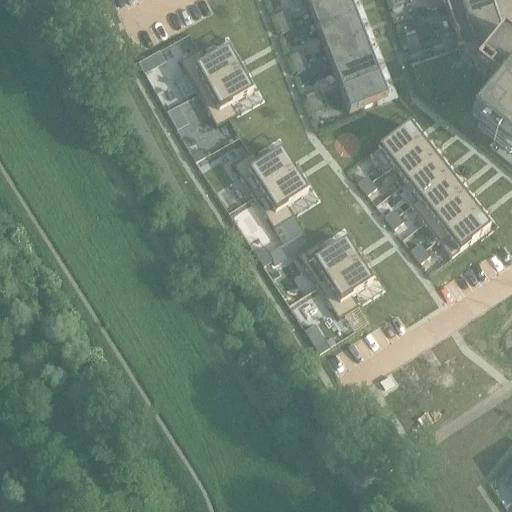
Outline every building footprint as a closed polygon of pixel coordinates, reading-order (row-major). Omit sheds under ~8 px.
[(347,0),(303,0),(309,15),(347,0)] [(355,20),(347,0),(309,15),(317,35),(355,20)] [(405,6),(403,0),(394,0),(390,2),(393,11),(405,6)] [(468,0),(442,0),(445,8),(468,0)] [(493,17),(487,0),(468,0),(445,8),(453,31),(493,17)] [(290,23),(286,13),(274,18),(277,28),(290,23)] [(501,40),(493,17),(453,31),(460,53),(501,40)] [(363,40),(355,20),(317,35),(325,55),(363,40)] [(294,32),(290,23),(277,28),(281,37),(294,32)] [(418,43),(415,34),(402,38),(405,47),(418,43)] [(371,61),(363,40),(325,55),(333,76),(371,61)] [(511,48),(501,40),(460,53),(410,70),(419,96),(511,171),(511,48)] [(421,52),(418,43),(405,47),(408,56),(421,52)] [(187,79),(175,86),(184,103),(196,96),(198,98),(240,75),(228,53),(206,65),(200,54),(179,66),(187,79)] [(305,63),(302,54),(289,59),(293,68),(305,63)] [(379,81),(371,61),(333,76),(340,96),(379,81)] [(309,72),(305,63),(293,68),(297,77),(309,72)] [(240,75),(198,98),(216,131),(237,120),(231,109),(252,96),(240,75)] [(387,102),(379,81),(340,96),(349,117),(387,102)] [(321,103),(317,94),(305,99),(309,108),(321,103)] [(325,112),(321,103),(309,108),(312,117),(325,112)] [(178,110),(168,116),(177,132),(187,127),(178,110)] [(385,147),(370,159),(384,176),(385,177),(392,171),(391,170),(422,147),(408,129),(397,138),(385,147)] [(422,147),(391,170),(392,171),(405,188),(435,164),(422,147)] [(253,157),(233,170),(253,202),(294,176),(280,154),(259,168),(253,157)] [(435,164),(405,188),(417,204),(418,205),(449,181),(435,164)] [(294,176),(253,202),(273,233),(293,221),(286,210),(307,197),(294,176)] [(367,180),(357,187),(362,193),(372,186),(367,180)] [(417,204),(410,210),(411,210),(424,227),(462,198),(449,181),(418,205),(417,204)] [(372,186),(362,193),(367,200),(377,192),(372,186)] [(462,198),(424,227),(437,244),(475,215),(462,198)] [(393,213),(384,221),(389,227),(398,220),(393,213)] [(475,215),(437,244),(451,262),(467,250),(478,241),(489,232),(475,215)] [(398,220),(389,227),(394,234),(403,226),(398,220)] [(313,251),(297,260),(318,292),(359,266),(345,245),(324,258),(317,248),(313,251)] [(420,247),(411,255),(416,261),(425,254),(420,247)] [(425,254),(416,261),(421,268),(430,260),(425,254)] [(359,266),(318,292),(338,324),(358,311),(351,300),(372,287),(359,266)] [(314,329),(304,335),(312,347),(315,351),(319,358),(336,347),(331,341),(325,345),(314,329)]
